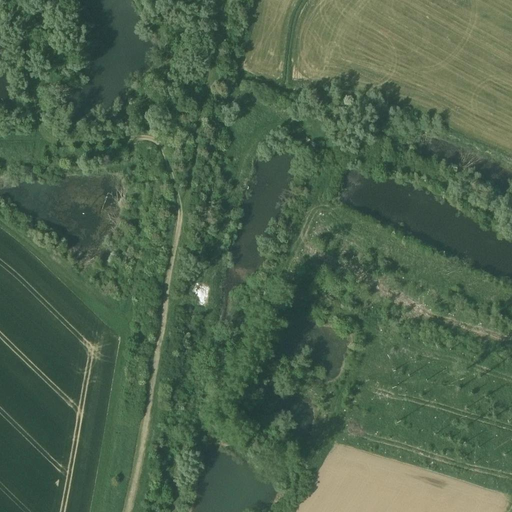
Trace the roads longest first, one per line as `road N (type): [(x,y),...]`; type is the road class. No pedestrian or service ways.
road 1 (track): [(181,217),(156,137),(66,143),(51,136),(22,27),(0,18)]
road 2 (track): [(124,511),(181,217)]
